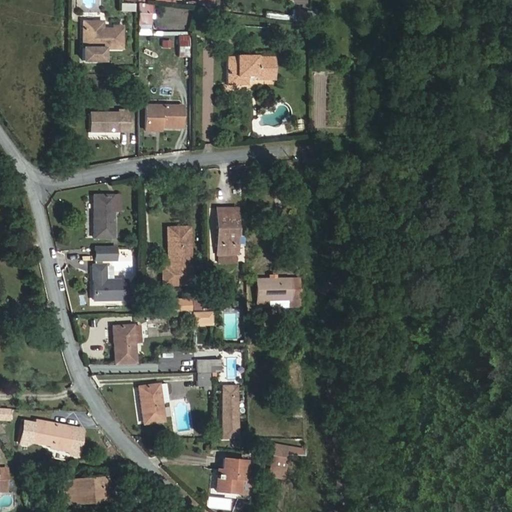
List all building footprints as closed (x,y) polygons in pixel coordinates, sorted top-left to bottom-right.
[(215,11),(215,4),(190,1),(189,8),(215,11)] [(149,35),(150,14),(152,14),(152,4),(137,2),(137,35),(149,35)] [(175,28),(191,29),(193,10),(174,8),(173,18),(176,18),(175,28)] [(310,23),(310,11),(292,9),(291,16),(291,20),(310,23)] [(122,49),(122,28),(112,28),(102,28),(94,28),(94,21),(82,21),(81,49),(122,49)] [(188,57),(188,36),(177,36),(177,57),(188,57)] [(161,39),(160,48),(171,48),(171,39),(161,39)] [(273,79),(273,66),(265,66),(265,57),(256,57),(256,56),(235,55),(235,57),(226,57),(226,85),(246,84),(246,76),(256,76),(255,80),(273,79)] [(179,127),(178,106),(144,105),(144,130),(156,130),(156,127),(159,127),(179,127)] [(127,131),(127,110),(117,110),(117,113),(88,113),(88,131),(127,131)] [(112,211),(112,195),(93,195),(93,238),(112,238),(112,211)] [(237,253),(236,209),(215,209),(216,254),(218,254),(235,253),(237,253)] [(189,267),(188,228),(177,228),(177,233),(167,233),(167,241),(169,241),(169,248),(167,248),(168,266),(162,267),(162,285),(188,284),(188,267),(189,267)] [(298,254),(298,241),(285,242),(285,254),(298,254)] [(115,260),(115,248),(115,247),(94,247),(94,249),(94,260),(115,260)] [(235,262),(235,253),(218,254),(218,262),(235,262)] [(125,299),(125,280),(104,280),(104,272),(92,272),(92,300),(125,299)] [(300,305),(299,278),(275,279),(268,279),(256,280),(256,306),(267,306),(267,300),(287,299),(287,306),(300,305)] [(203,308),(202,296),(194,296),(195,309),(203,308)] [(132,326),(132,325),(112,326),(114,363),(134,362),(133,342),(132,326)] [(218,372),(218,360),(196,361),(196,373),(210,373),(218,372)] [(303,419),(301,362),(288,363),(289,420),(303,419)] [(210,389),(210,373),(196,373),(196,386),(202,386),(202,389),(210,389)] [(158,386),(158,384),(137,387),(142,424),(163,421),(160,401),(158,386)] [(238,385),(219,385),(218,440),(237,440),(238,385)] [(0,419),(9,421),(10,408),(0,407),(0,419)] [(67,451),(71,427),(35,420),(31,442),(48,445),(48,448),(67,451)] [(247,495),(248,479),(244,479),(245,461),(222,459),(221,470),(221,475),(215,475),(214,491),(247,495)] [(109,498),(107,477),(62,480),(63,496),(71,496),(72,504),(83,503),(82,500),(109,498)] [(72,504),(71,496),(63,496),(60,497),(60,505),(72,504)] [(209,497),(209,508),(228,508),(228,497),(209,497)]
